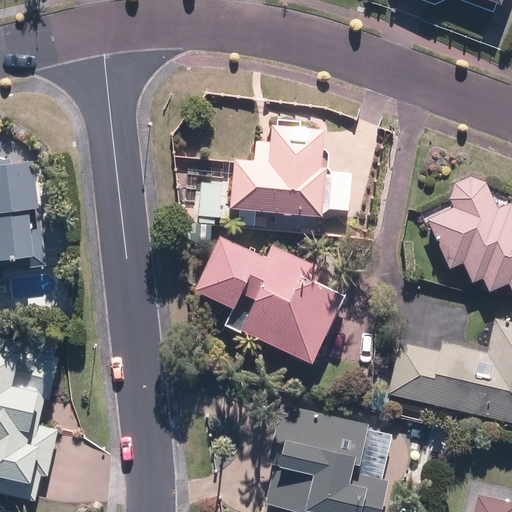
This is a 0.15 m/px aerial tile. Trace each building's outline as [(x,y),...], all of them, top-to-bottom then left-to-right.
[(219,223),(252,225),(253,208),(351,216),(355,173),(315,170),(319,127),(269,123),(268,141),(253,140),(251,160),(234,159),(232,180),(199,177),(196,215),(220,217),(219,223)] [(0,274),(45,271),(36,165),(0,168),(0,274)] [(470,280),(477,276),(485,290),(504,280),(511,294),(511,233),(482,179),(481,178),(479,177),(478,177),(477,176),(476,176),(474,175),(473,175),(472,174),(470,174),(469,174),(467,174),(466,174),(464,175),(463,175),(462,175),(460,176),(459,177),(458,177),(457,178),(456,179),(454,180),(453,181),(452,182),(452,183),(451,184),(450,185),(449,187),(449,188),(449,189),(448,191),(448,192),(448,194),(448,195),(448,196),(448,198),(419,214),(448,266),(459,260),(470,280)] [(230,308),(237,294),(251,300),(238,328),(304,360),(336,293),(302,277),(309,263),(271,244),(264,258),(217,235),(191,288),(230,308)] [(438,350),(398,341),(386,393),(511,423),(511,321),(494,318),(486,352),(440,341),(438,350)] [(0,477),(43,486),(53,433),(32,429),(41,379),(54,382),(58,359),(0,348),(0,477)] [(275,400),(264,447),(279,451),(275,466),(309,474),(301,506),(323,511),(374,511),(395,429),(275,400)] [(511,511),(511,499),(476,492),(471,511),(511,511)]
